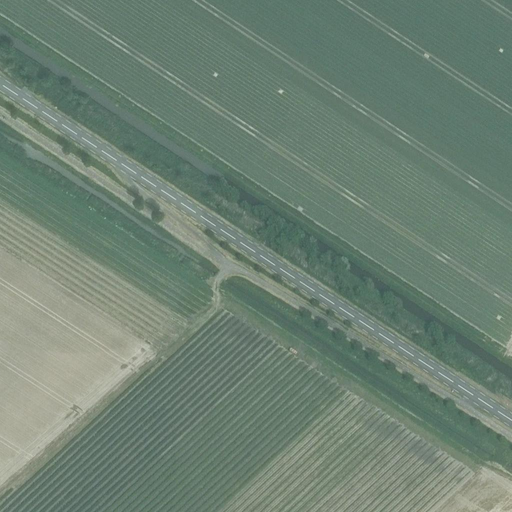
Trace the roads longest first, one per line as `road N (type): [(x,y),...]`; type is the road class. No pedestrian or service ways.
road 1 (secondary): [(511,420),(0,83)]
road 2 (track): [(0,476),(218,282)]
